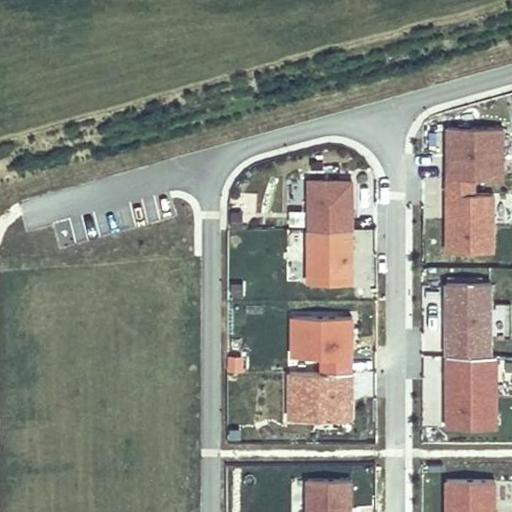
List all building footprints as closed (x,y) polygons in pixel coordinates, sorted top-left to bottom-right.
[(445,162),(446,176),(473,176),(502,176),(501,126),(445,126),(445,152),(453,152),(453,161),(445,162)] [(473,176),(446,176),(446,251),(492,251),(492,192),(473,192),(473,176)] [(308,179),(309,228),(351,228),(350,179),(308,179)] [(351,282),(351,228),(309,228),(309,282),(351,282)] [(445,354),(490,354),(490,281),(445,282),(445,354)] [(343,344),(342,338),(351,338),(351,316),(291,316),(291,357),(321,357),(348,356),(348,344),(343,344)] [(348,356),(321,357),(321,371),(351,371),(351,338),(342,338),(343,344),(348,344),(348,356)] [(496,427),(495,354),(490,354),(445,354),(446,428),(496,427)] [(321,371),(289,372),(289,419),(349,419),(349,391),(351,391),(351,371),(321,371)] [(443,478),(443,511),(490,511),(491,477),(443,478)]
